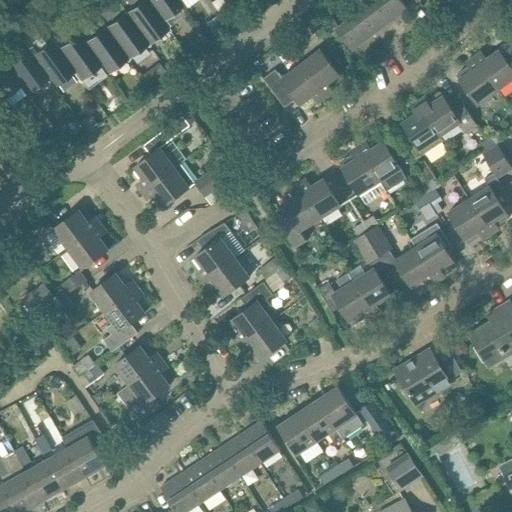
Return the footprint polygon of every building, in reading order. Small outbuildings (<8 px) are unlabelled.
[(148,46),(169,31),(163,22),(145,0),(143,0),(125,14),(148,46)] [(145,0),(163,22),(184,7),(179,0),(145,0)] [(367,0),(370,3),(386,25),(407,9),(400,0),(367,0)] [(386,25),(370,3),(357,13),(349,3),(344,7),(351,17),(368,39),(386,25)] [(109,5),(102,10),(108,18),(114,13),(109,5)] [(128,61),(148,46),(125,14),(104,29),(128,61)] [(368,39),(351,17),(339,27),(331,17),(326,21),(333,31),(336,29),(352,51),(368,39)] [(94,28),(89,20),(82,25),(88,32),(94,28)] [(328,30),(322,23),(313,30),(318,38),(328,30)] [(62,27),(56,31),(61,39),(68,34),(62,27)] [(104,29),(85,42),(101,67),(107,76),(128,61),(104,29)] [(36,33),(29,38),(34,45),(41,41),(36,33)] [(79,34),(59,49),(74,74),(80,82),(101,67),(85,42),(79,34)] [(9,39),(2,44),(8,52),(15,47),(9,39)] [(74,74),(59,49),(53,40),(32,55),(48,80),(54,88),(74,74)] [(27,95),(48,80),(32,55),(26,47),(6,62),(21,86),(27,95)] [(302,64),(324,93),(331,88),(328,84),(340,75),(320,50),(302,64)] [(484,55),(476,61),(501,94),(511,86),(511,68),(499,50),(487,59),(484,55)] [(0,53),(0,99),(1,101),(21,86),(6,62),(0,53)] [(481,109),(501,94),(476,61),(457,75),(481,109)] [(148,85),(165,72),(160,64),(142,77),(148,85)] [(315,100),(324,93),(302,64),(282,79),(275,70),(263,79),(285,107),(296,99),(301,105),(312,96),(315,100)] [(453,111),(440,92),(420,105),(443,140),(463,127),(465,130),(475,123),(463,104),(453,111)] [(119,96),(113,100),(117,107),(124,103),(119,96)] [(402,123),(412,138),(405,142),(417,159),(443,142),(443,140),(420,105),(412,111),(414,115),(402,123)] [(90,114),(80,122),(88,133),(98,125),(90,114)] [(190,126),(183,116),(144,145),(151,155),(135,167),(143,179),(140,182),(145,190),(175,168),(160,148),(190,126)] [(30,129),(22,134),(30,145),(38,140),(30,129)] [(488,139),(492,147),(501,141),(498,133),(488,139)] [(482,154),(482,153),(492,147),(488,139),(478,146),(482,154)] [(360,150),(380,182),(386,192),(407,179),(384,141),(371,149),(369,145),(360,150)] [(511,169),(511,167),(498,144),(483,154),(494,173),(498,178),(511,169)] [(380,182),(360,150),(340,163),(360,195),(380,182)] [(183,161),(175,168),(145,190),(151,198),(155,195),(164,207),(196,183),(206,196),(229,179),(218,165),(198,181),(183,161)] [(497,178),(498,178),(494,173),(485,178),(490,186),(469,199),(489,231),(509,218),(496,196),(505,191),(497,178)] [(436,178),(426,184),(430,192),(435,189),(441,186),(436,178)] [(309,182),(300,188),(320,219),(341,206),(324,179),(311,186),(309,182)] [(420,198),(425,195),(430,192),(426,184),(415,191),(420,198)] [(320,219),(300,188),(292,193),(294,197),(282,204),(286,211),(276,217),(281,225),(295,248),(306,241),(300,231),(320,219)] [(430,192),(425,195),(430,202),(440,196),(435,189),(430,192)] [(419,209),(430,202),(425,195),(420,198),(415,201),(419,209)] [(468,244),(489,231),(469,199),(448,212),(468,244)] [(68,249),(98,227),(83,207),(53,229),(68,249)] [(247,211),(239,215),(245,226),(253,221),(247,211)] [(375,217),(365,223),(369,230),(379,224),(375,217)] [(200,272),(206,279),(235,257),(222,239),(231,232),(225,223),(206,234),(197,240),(204,250),(195,257),(203,269),(200,272)] [(354,239),(365,232),(369,230),(365,223),(354,229),(358,237),(354,239)] [(379,224),(369,230),(365,232),(380,257),(392,249),(377,226),(379,225),(379,224)] [(438,224),(411,240),(416,247),(435,278),(438,283),(447,278),(443,273),(456,265),(453,261),(448,252),(453,249),(438,224)] [(98,227),(68,249),(83,269),(108,249),(100,238),(104,235),(98,227)] [(365,232),(354,239),(355,240),(353,241),(368,264),(380,257),(365,232)] [(34,244),(27,234),(19,240),(26,249),(34,244)] [(396,259),(395,260),(401,270),(412,287),(424,279),(427,283),(430,288),(438,283),(435,278),(416,247),(396,259)] [(307,268),(317,262),(313,254),(302,260),(307,268)] [(250,277),(235,257),(206,279),(211,287),(215,285),(224,296),(250,277)] [(283,267),(276,257),(269,262),(276,272),(283,267)] [(322,270),(317,262),(307,268),(311,276),(322,270)] [(0,269),(2,273),(7,278),(16,272),(9,263),(0,269)] [(290,276),(283,267),(276,272),(283,282),(290,276)] [(353,281),(373,312),(394,299),(374,268),(353,281)] [(60,300),(67,295),(86,281),(79,271),(53,290),(60,300)] [(318,289),(332,312),(341,307),(352,325),(373,312),(353,281),(349,273),(337,281),(341,289),(334,293),(328,283),(318,289)] [(105,312),(135,290),(129,282),(125,285),(116,274),(90,293),(105,312)] [(32,313),(50,300),(54,297),(45,284),(23,300),(32,313)] [(237,335),(243,343),(272,321),(258,301),(267,294),(260,284),(238,301),(245,311),(232,320),(240,332),(237,335)] [(140,298),(135,290),(105,312),(113,323),(107,328),(112,334),(104,340),(112,352),(138,333),(131,323),(145,313),(137,301),(140,298)] [(75,304),(67,295),(60,300),(67,310),(75,304)] [(471,334),(481,351),(490,366),(506,356),(504,352),(511,347),(511,305),(510,302),(494,311),(498,318),(471,334)] [(324,328),(317,318),(309,323),(317,333),(324,328)] [(287,340),(272,321),(243,343),(257,362),(287,340)] [(453,347),(451,347),(456,355),(458,355),(462,356),(464,355),(466,354),(468,348),(463,340),(453,347)] [(129,385),(159,363),(153,355),(149,358),(141,346),(115,365),(129,385)] [(416,405),(451,384),(430,349),(396,370),(416,405)] [(81,360),(88,370),(96,364),(88,355),(81,360)] [(141,421),(161,406),(154,397),(170,385),(161,374),(165,371),(159,363),(129,385),(143,403),(133,411),(141,421)] [(96,380),(88,370),(79,377),(86,387),(96,380)] [(363,424),(357,414),(338,386),(318,400),(343,437),(363,424)] [(343,437),(318,400),(298,413),(317,441),(327,435),(333,444),(343,437)] [(391,429),(372,401),(360,410),(379,438),(391,429)] [(473,417),(486,409),(481,401),(468,408),(473,417)] [(96,424),(86,409),(78,415),(88,429),(96,424)] [(317,441),(298,413),(277,426),(296,455),(317,441)] [(122,435),(129,430),(122,420),(115,426),(117,430),(122,435)] [(281,449),(262,421),(242,434),(261,463),(281,449)] [(449,435),(454,444),(459,441),(454,432),(449,435)] [(240,476),(261,463),(242,434),(222,448),(240,476)] [(35,439),(44,454),(52,450),(43,435),(35,439)] [(68,448),(85,478),(106,466),(89,436),(68,448)] [(434,444),(425,449),(429,457),(438,452),(434,444)] [(31,462),(22,446),(14,451),(23,466),(31,462)] [(63,490),(85,478),(68,448),(47,460),(63,490)] [(240,476),(222,448),(201,461),(220,490),(240,476)] [(422,476),(408,454),(388,467),(401,490),(422,476)] [(1,458),(0,458),(0,474),(2,478),(10,474),(1,458)] [(349,458),(334,468),(339,475),(354,466),(349,458)] [(26,472),(42,502),(63,490),(47,460),(34,467),(26,472)] [(200,503),(220,490),(201,461),(181,474),(200,503)] [(324,485),(339,475),(334,468),(319,477),(324,485)] [(23,511),(42,502),(26,472),(4,483),(20,511),(23,511)] [(176,511),(186,511),(200,503),(181,474),(161,488),(176,511)] [(0,511),(20,511),(4,483),(0,485),(0,511)] [(299,489),(284,498),(289,506),(303,497),(299,489)] [(278,511),(289,506),(284,498),(269,507),(271,511),(278,511)] [(391,511),(411,511),(405,500),(390,508),(391,511)]
